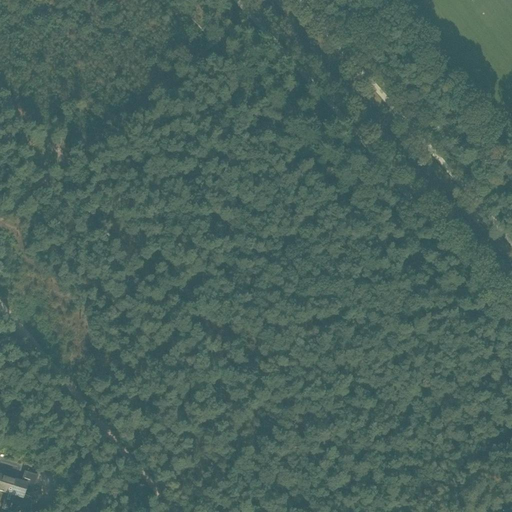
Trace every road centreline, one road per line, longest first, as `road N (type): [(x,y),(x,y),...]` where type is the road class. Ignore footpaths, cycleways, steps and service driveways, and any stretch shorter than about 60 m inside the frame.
road 1 (tertiary): [(511,271),(267,0)]
road 2 (track): [(88,409),(344,200)]
road 3 (track): [(511,378),(344,200),(401,150)]
road 4 (track): [(172,511),(0,301)]
